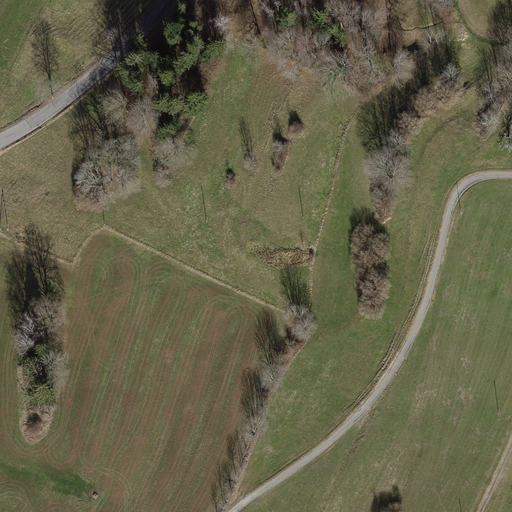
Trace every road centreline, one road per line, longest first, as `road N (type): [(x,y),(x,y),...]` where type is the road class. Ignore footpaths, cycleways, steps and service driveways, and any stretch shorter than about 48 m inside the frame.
road 1 (unclassified): [(511,176),(490,175),(457,193),(429,295),(381,388),(321,450),(234,511)]
road 2 (tertiary): [(0,141),(82,87),(171,0)]
